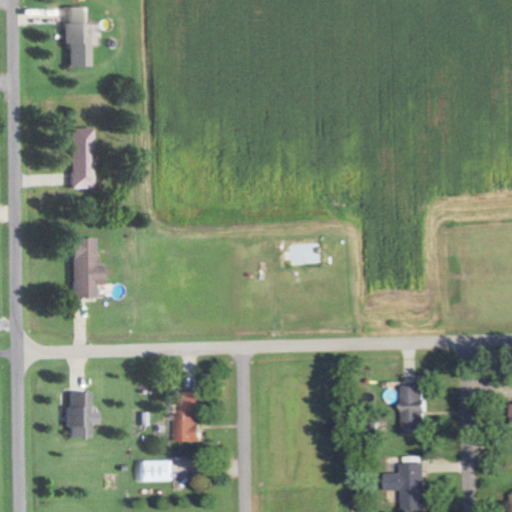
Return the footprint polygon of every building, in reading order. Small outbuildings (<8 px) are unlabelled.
[(90,7),(69,8),(69,25),(64,25),(65,44),(69,44),(69,67),(91,67),(90,7)] [(72,189),(95,188),(94,129),(71,129),(72,189)] [(96,297),(96,285),(106,285),(105,264),(97,264),(97,237),(72,238),(73,298),(96,297)] [(406,385),(407,434),(429,434),(429,399),(428,399),(427,385),(406,385)] [(203,391),(177,391),(179,442),(204,441),(203,391)] [(92,436),(92,424),(100,423),(100,412),(93,412),(92,392),(70,392),(70,407),(65,407),(66,428),(70,427),(70,437),(92,436)] [(176,481),(175,461),(143,461),(143,482),(176,481)] [(392,473),(393,491),(405,491),(406,509),(430,508),(429,463),(405,464),(405,473),(392,473)]
